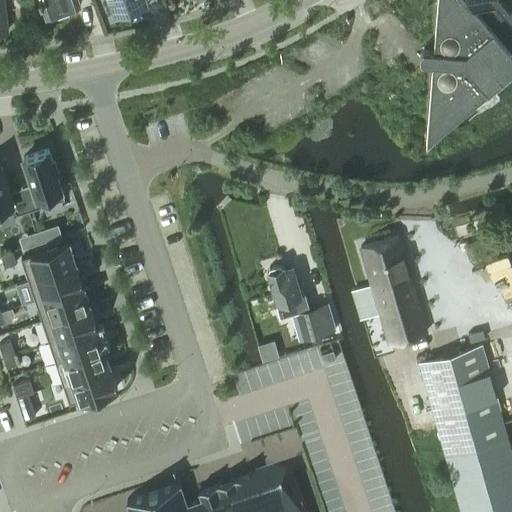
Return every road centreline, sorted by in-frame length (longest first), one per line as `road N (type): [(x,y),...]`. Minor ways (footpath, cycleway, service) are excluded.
road 1 (unclassified): [(188,151),(312,189),(379,198),(511,175)]
road 2 (residential): [(198,387),(217,446),(35,507)]
road 3 (residential): [(35,507),(15,465),(29,440),(198,387)]
road 4 (residential): [(198,387),(126,169)]
road 5 (tertiary): [(91,68),(236,31),(302,0)]
